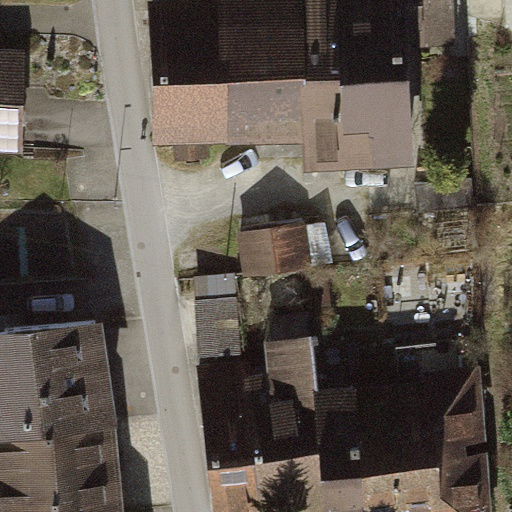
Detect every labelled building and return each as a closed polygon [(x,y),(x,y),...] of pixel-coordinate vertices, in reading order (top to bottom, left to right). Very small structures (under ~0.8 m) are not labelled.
[(221,0),(222,4),(149,4),(149,143),(303,143),(299,0),(221,0)] [(299,0),(303,143),(304,175),(411,173),(408,49),(460,48),(458,0),(299,0)] [(26,42),(0,39),(0,150),(18,152),(26,42)] [(307,226),(241,235),(247,284),(313,275),(307,226)] [(120,511),(106,317),(0,326),(0,511),(120,511)] [(265,368),(204,375),(219,511),(492,511),(477,376),(323,393),(317,337),(262,343),(265,368)]
